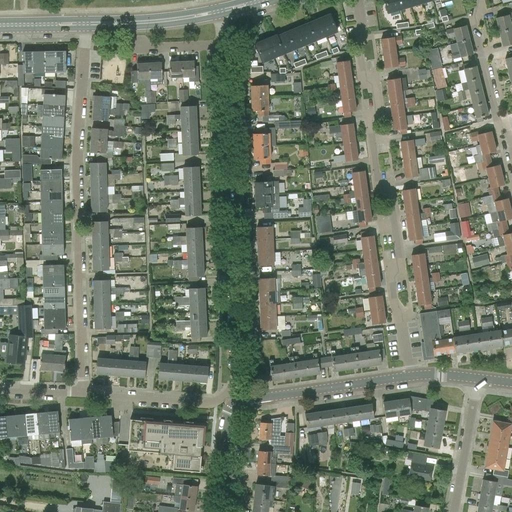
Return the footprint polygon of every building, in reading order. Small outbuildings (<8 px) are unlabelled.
[(394,0),(383,0),(387,13),(397,11),(394,0)] [(394,0),(397,11),(408,7),(406,0),(394,0)] [(511,13),(495,18),(499,32),(511,29),(510,23),(511,21),(511,13)] [(337,32),(332,22),(334,21),(331,16),(330,16),(329,15),(319,19),(326,36),(337,32)] [(326,36),(319,19),(308,23),(315,41),(326,36)] [(315,41),(308,23),(298,28),(305,45),(315,41)] [(456,43),(469,40),(465,26),(445,31),(447,38),(455,37),(456,43)] [(305,45),(298,28),(287,32),(294,49),(305,45)] [(511,31),(511,29),(499,32),(503,47),(511,44),(511,31)] [(294,49),(287,32),(277,36),(283,54),(294,49)] [(283,54),(277,36),(276,35),(265,40),(273,58),(283,54)] [(383,54),(395,52),(400,51),(399,44),(402,44),(401,36),(381,39),(383,54)] [(273,58),(265,40),(255,44),(262,62),(273,58)] [(469,40),(456,43),(449,45),(453,59),(472,54),(469,40)] [(44,52),(44,73),(55,73),(54,51),(44,52)] [(54,51),(55,73),(65,73),(65,51),(54,51)] [(23,86),(23,73),(33,73),(33,52),(22,52),(22,65),(17,66),(17,74),(17,80),(18,86),(23,86)] [(33,52),(33,73),(44,73),(44,52),(33,52)] [(395,52),(383,54),(385,68),(405,66),(404,58),(396,59),(395,52)] [(338,76),(350,74),(348,61),(343,62),(342,56),(335,57),(335,58),(330,59),(330,60),(319,63),(320,68),(332,65),(332,64),(336,63),(338,76)] [(432,68),(440,66),(438,57),(430,59),(432,68)] [(182,77),(181,62),(175,62),(175,60),(170,60),(170,62),(169,63),(170,78),(182,77)] [(181,62),(182,77),(188,77),(188,82),(198,82),(198,66),(194,66),(193,61),(187,62),(187,60),(182,60),(182,62),(181,62)] [(149,63),(149,79),(150,79),(150,85),(162,85),(161,63),(154,63),(154,61),(149,61),(149,63)] [(150,79),(149,79),(149,63),(142,64),(142,62),(137,62),(137,64),(136,64),(137,71),(130,71),(131,83),(144,83),(145,84),(146,98),(155,97),(154,91),(150,91),(150,85),(150,79)] [(466,82),(479,79),(475,66),(470,68),(469,63),(462,65),(466,82)] [(425,69),(417,70),(419,81),(427,79),(430,78),(429,70),(425,70),(425,69)] [(388,93),(400,91),(407,90),(405,78),(404,78),(404,75),(398,76),(398,73),(391,74),(392,80),(386,80),(388,93)] [(284,74),(270,74),(270,82),(284,82),(284,74)] [(350,74),(338,76),(340,88),(352,86),(350,74)] [(435,80),(437,89),(447,87),(444,77),(435,80)] [(469,94),(482,91),(479,79),(466,82),(469,94)] [(249,97),(251,97),(251,99),(267,98),(267,85),(267,80),(256,80),(257,86),(250,86),(251,93),(249,93),(249,97)] [(353,99),(352,86),(340,88),(341,100),(353,99)] [(54,95),(55,90),(42,89),(41,95),(43,95),(43,105),(64,106),(65,95),(54,95)] [(100,90),(99,96),(94,96),(93,108),(108,109),(124,110),(128,110),(129,104),(116,103),(116,97),(109,97),(109,91),(100,90)] [(400,91),(388,93),(390,105),(402,104),(408,103),(414,102),(414,97),(407,98),(406,96),(401,97),(400,91)] [(472,106),(485,103),(482,91),(469,94),(472,106)] [(249,105),(251,105),(251,111),(258,111),(258,117),(268,116),(268,111),(267,98),(251,99),(251,101),(249,101),(249,105)] [(353,99),(341,100),(344,118),(351,117),(350,112),(355,111),(353,99)] [(485,103),(472,106),(476,121),(474,121),(475,123),(477,123),(483,121),(482,117),(488,115),(485,103)] [(402,104),(390,105),(392,118),(404,116),(402,104)] [(43,105),(38,105),(37,115),(42,116),(64,117),(64,106),(43,105)] [(180,115),(175,115),(175,119),(180,119),(196,118),(196,106),(180,107),(180,115)] [(315,116),(314,107),(306,108),(308,117),(315,116)] [(107,121),(108,115),(123,116),(124,110),(108,109),(93,108),(92,120),(107,121)] [(432,129),(439,128),(438,122),(436,122),(435,113),(430,113),(432,129)] [(404,116),(392,118),(393,131),(399,130),(399,135),(406,134),(405,125),(412,124),(411,115),(404,116)] [(64,117),(42,116),(42,126),(63,127),(64,117)] [(0,129),(1,130),(10,130),(10,124),(2,124),(1,119),(0,118),(0,129)] [(181,131),(197,130),(196,118),(180,119),(181,131)] [(274,122),(274,128),(274,129),(275,129),(290,129),(289,121),(284,121),(279,122),(274,122)] [(343,144),(354,142),(352,124),(339,126),(328,127),(329,134),(335,133),(335,138),(342,137),(343,144)] [(90,140),(106,141),(106,136),(129,138),(130,127),(124,126),(113,125),(113,131),(111,131),(107,130),(107,129),(91,128),(90,140)] [(63,127),(42,126),(41,137),(62,138),(63,127)] [(251,145),(253,145),(253,147),(271,146),(275,146),(275,129),(274,129),(274,128),(258,129),(259,134),(252,134),(252,140),(251,141),(251,145)] [(181,143),(197,142),(197,130),(181,131),(181,143)] [(492,134),(491,134),(490,132),(484,133),(483,130),(469,134),(472,142),(478,140),(479,145),(493,141),(492,139),(493,139),(492,134)] [(440,132),(429,133),(430,141),(441,139),(440,132)] [(62,138),(41,137),(40,147),(62,149),(62,138)] [(402,160),(414,158),(413,147),(425,145),(424,138),(412,140),(400,142),(402,160)] [(106,141),(90,140),(90,152),(97,153),(96,158),(111,158),(112,148),(122,149),(123,143),(113,142),(106,141)] [(494,144),(493,144),(493,141),(479,145),(481,154),(479,155),(474,156),(476,163),(490,160),(489,153),(495,151),(494,148),(496,148),(494,144)] [(197,142),(181,143),(182,155),(198,155),(197,142)] [(354,142),(343,144),(344,155),(332,157),(333,162),(333,163),(345,161),(345,162),(357,160),(354,142)] [(307,155),(307,144),(299,144),(299,155),(307,155)] [(251,153),(253,153),(253,160),(260,159),(260,165),(270,164),(270,159),(269,155),(271,155),(271,146),(253,147),(253,149),(251,149),(251,153)] [(62,149),(40,147),(40,158),(38,158),(37,156),(22,155),(22,164),(31,164),(51,164),(51,159),(61,160),(62,149)] [(444,155),(435,156),(436,161),(440,160),(441,169),(446,168),(444,155)] [(416,170),(414,158),(402,160),(405,178),(417,176),(428,174),(429,179),(433,178),(432,167),(416,170)] [(450,160),(452,168),(460,166),(459,159),(450,160)] [(488,178),(501,175),(499,165),(492,167),(490,160),(476,163),(478,171),(482,170),(485,169),(488,178)] [(291,170),(291,168),(286,168),(286,162),(274,163),(274,170),(291,170)] [(90,176),(105,175),(105,163),(89,164),(90,176)] [(183,180),(199,179),(198,167),(183,167),(183,180)] [(353,186),(366,184),(364,171),(358,172),(358,167),(351,168),(351,173),(353,186)] [(11,178),(20,178),(20,170),(4,171),(4,178),(11,178)] [(40,170),(40,181),(61,181),(61,170),(40,170)] [(90,188),(106,187),(105,175),(90,176),(90,188)] [(501,175),(488,178),(485,179),(487,188),(489,196),(499,193),(497,186),(504,185),(501,175)] [(253,193),(255,193),(255,195),(271,195),(271,194),(278,194),(278,181),(271,182),(271,176),(260,177),(260,182),(254,182),(255,188),(253,188),(253,193)] [(0,188),(11,188),(11,178),(4,178),(4,179),(0,178),(0,188)] [(184,192),(199,191),(199,179),(183,180),(184,192)] [(40,192),(62,191),(61,181),(40,181),(35,181),(36,185),(40,185),(40,192)] [(350,199),(355,198),(367,196),(366,184),(353,186),(354,191),(348,192),(349,194),(342,195),(343,200),(350,199)] [(404,203),(416,201),(414,184),(406,185),(407,190),(402,190),(404,203)] [(90,200),(106,200),(106,187),(90,188),(90,200)] [(62,191),(40,192),(41,202),(62,202),(62,191)] [(199,191),(184,192),(184,200),(184,204),(200,203),(199,191)] [(496,212),(509,209),(507,199),(501,201),(499,193),(489,196),(491,204),(494,203),(496,212)] [(255,201),(255,208),(262,207),(262,213),(263,213),(272,213),(272,219),(287,218),(287,216),(290,216),(290,211),(287,212),(287,211),(279,211),(279,206),(272,207),(271,195),(255,195),(255,197),(253,197),(254,201),(255,201)] [(329,195),(313,196),(313,203),(329,201),(329,195)] [(357,211),(369,209),(367,196),(355,198),(357,211)] [(106,200),(90,200),(91,213),(106,212),(106,200)] [(416,201),(404,203),(405,216),(418,214),(416,201)] [(62,202),(41,202),(41,213),(62,212),(62,202)] [(184,204),(178,204),(179,208),(185,208),(185,216),(201,215),(200,203),(184,204)] [(460,218),(470,216),(468,203),(457,205),(460,218)] [(299,217),(311,217),(310,207),(298,208),(299,217)] [(371,222),(369,209),(357,211),(352,211),(354,224),(358,223),(359,228),(366,227),(365,222),(371,222)] [(509,209),(496,212),(498,221),(486,224),(488,232),(507,227),(506,220),(511,218),(509,209)] [(62,212),(41,213),(41,224),(62,223),(62,212)] [(418,214),(405,216),(407,228),(420,226),(426,225),(426,220),(426,217),(433,216),(432,212),(430,213),(430,212),(422,213),(418,214)] [(316,216),(318,233),(331,231),(329,214),(316,216)] [(463,238),(471,236),(468,221),(460,223),(463,238)] [(91,235),(107,234),(107,222),(91,222),(91,235)] [(446,241),(461,239),(458,222),(449,224),(450,231),(444,232),(446,241)] [(62,223),(41,224),(42,234),(63,233),(62,223)] [(257,240),(272,239),(271,226),(257,227),(257,240)] [(422,244),(420,226),(407,228),(409,241),(414,240),(415,245),(422,244)] [(201,227),(185,228),(186,236),(186,240),(202,239),(201,227)] [(504,245),(511,243),(511,233),(509,234),(507,227),(488,232),(490,237),(493,236),(494,238),(496,237),(499,247),(504,245)] [(0,248),(0,249),(0,242),(0,240),(8,241),(8,236),(22,235),(21,230),(8,230),(6,230),(0,230),(0,248)] [(362,250),(375,249),(373,236),(367,237),(367,232),(360,233),(362,250)] [(63,233),(42,234),(42,245),(63,244),(63,233)] [(92,247),(107,246),(107,234),(91,235),(92,247)] [(332,236),(333,238),(329,238),(330,245),(334,244),(347,242),(346,234),(332,236)] [(186,240),(181,241),(181,245),(186,245),(187,252),(202,251),(202,239),(186,240)] [(272,239),(257,240),(258,253),(272,253),(272,239)] [(443,244),(443,253),(457,252),(457,243),(443,244)] [(63,244),(42,245),(42,255),(39,255),(39,261),(57,260),(57,255),(63,255),(63,244)] [(92,259),(108,258),(107,246),(92,247),(92,259)] [(375,249),(362,250),(364,263),(377,261),(375,249)] [(413,268),(425,266),(423,249),(416,249),(416,254),(411,255),(413,268)] [(202,251),(187,252),(187,264),(203,263),(202,251)] [(272,253),(258,253),(258,266),(273,265),(272,253)] [(0,265),(6,265),(6,262),(16,262),(16,267),(23,267),(23,254),(5,255),(5,256),(0,255),(0,265)] [(475,267),(489,263),(487,254),(472,258),(475,267)] [(108,258),(92,259),(92,271),(108,271),(108,258)] [(366,275),(378,274),(377,261),(364,263),(359,263),(352,264),(353,269),(358,268),(359,276),(366,275)] [(203,276),(203,263),(187,264),(188,276),(203,276)] [(43,276),(64,276),(63,265),(42,265),(43,276)] [(413,268),(415,280),(427,279),(425,266),(413,268)] [(378,274),(366,275),(368,293),(375,292),(375,287),(380,286),(378,274)] [(64,276),(43,276),(43,287),(64,286),(64,276)] [(416,293),(429,291),(428,283),(440,281),(439,277),(431,278),(427,279),(415,280),(416,293)] [(0,298),(3,299),(3,289),(10,289),(18,289),(18,278),(10,279),(8,279),(0,278),(0,298)] [(259,292),(274,291),(274,278),(259,279),(259,292)] [(93,281),(93,293),(109,293),(114,293),(123,292),(123,288),(109,288),(108,280),(93,281)] [(320,280),(312,281),(313,289),(321,288),(320,280)] [(64,286),(43,287),(43,297),(64,297),(64,286)] [(189,301),(204,300),(204,288),(188,288),(189,301)] [(274,291),(259,292),(260,304),(275,304),(275,303),(280,303),(279,291),(274,291)] [(429,291),(416,293),(418,305),(423,305),(424,309),(431,308),(430,304),(429,291)] [(94,305),(109,305),(109,293),(93,293),(94,305)] [(370,311),(383,309),(381,296),(368,298),(370,311)] [(64,297),(43,297),(43,308),(65,307),(64,297)] [(438,307),(447,305),(446,297),(437,299),(438,307)] [(189,301),(183,301),(183,306),(189,306),(189,313),(205,312),(204,300),(189,301)] [(275,304),(260,304),(260,317),(275,316),(275,304)] [(109,305),(94,305),(94,317),(109,317),(109,305)] [(9,335),(6,362),(24,364),(27,338),(31,338),(31,314),(31,308),(31,306),(9,306),(0,306),(0,312),(18,313),(18,336),(9,335)] [(65,307),(43,308),(44,319),(65,318),(65,307)] [(383,309),(370,311),(372,325),(385,323),(383,309)] [(456,353),(453,338),(441,340),(440,334),(439,334),(437,319),(450,317),(449,309),(436,312),(419,314),(426,357),(455,352),(455,353),(456,353)] [(190,321),(184,321),(184,325),(190,325),(205,324),(205,312),(189,313),(190,321)] [(275,316),(260,317),(261,330),(276,329),(275,316)] [(109,317),(94,317),(94,329),(110,329),(109,317)] [(502,346),(502,345),(500,330),(494,331),(491,317),(486,318),(490,348),(502,346)] [(65,329),(65,318),(44,319),(44,329),(41,329),(41,335),(55,335),(56,335),(56,329),(65,329)] [(490,348),(486,318),(480,319),(483,333),(476,334),(479,349),(490,348)] [(468,320),(457,322),(459,331),(469,330),(468,320)] [(136,322),(117,323),(117,330),(137,330),(137,326),(136,326),(136,322)] [(205,324),(190,325),(190,330),(190,337),(206,336),(205,324)] [(344,336),(362,334),(361,330),(361,328),(343,331),(344,336)] [(502,345),(502,346),(502,345),(511,343),(511,329),(500,331),(500,330),(502,345)] [(54,348),(53,355),(52,371),(64,372),(66,351),(61,350),(62,341),(68,340),(68,334),(56,335),(55,335),(54,340),(54,348)] [(467,351),(479,349),(476,334),(464,336),(467,351)] [(453,338),(456,353),(467,351),(464,336),(453,338)] [(110,346),(110,337),(106,337),(106,338),(97,339),(97,346),(106,345),(106,346),(110,346)] [(114,337),(110,337),(110,346),(114,346),(114,341),(123,341),(123,337),(114,337)] [(299,338),(281,340),(282,346),(300,343),(299,338)] [(383,349),(379,350),(378,344),(374,344),(375,350),(367,352),(370,366),(381,365),(381,359),(385,358),(383,349)] [(357,368),(354,347),(350,348),(351,354),(343,355),(346,370),(357,368)] [(358,347),(354,347),(357,368),(370,366),(367,352),(359,353),(358,347)] [(328,367),(333,366),(334,372),(346,370),(343,355),(335,356),(334,350),(330,351),(331,357),(326,357),(328,367)] [(319,368),(325,368),(323,358),(317,359),(316,353),(312,354),(313,360),(306,361),(308,376),(320,374),(319,368)] [(52,371),(53,355),(41,354),(39,369),(52,371)] [(121,360),(120,376),(132,377),(133,361),(133,355),(129,355),(128,361),(121,360)] [(296,356),(293,357),(296,378),(308,376),(306,361),(297,362),(296,356)] [(296,378),(293,357),(289,357),(290,364),(282,365),(284,379),(296,378)] [(108,375),(109,359),(97,358),(96,374),(108,375)] [(159,363),(157,379),(170,380),(171,365),(171,358),(168,358),(167,364),(159,363)] [(120,376),(121,360),(109,359),(108,375),(120,376)] [(270,366),(265,367),(266,376),(271,376),(272,381),(284,379),(282,365),(274,366),(273,360),(269,360),(270,366)] [(133,361),(132,377),(144,378),(145,362),(137,362),(133,361)] [(171,365),(170,380),(182,381),(183,366),(176,365),(171,365)] [(194,382),(195,366),(183,366),(182,381),(194,382)] [(195,366),(194,382),(206,383),(207,368),(195,366)] [(410,408),(408,397),(408,399),(396,401),(398,416),(411,414),(410,408)] [(409,397),(408,397),(410,408),(418,410),(424,411),(425,405),(431,406),(432,402),(432,401),(425,400),(425,401),(409,398),(409,397)] [(398,421),(397,416),(398,416),(396,401),(383,403),(386,423),(398,421)] [(373,418),(371,404),(358,406),(360,420),(373,418)] [(431,406),(425,405),(424,411),(423,414),(429,415),(428,421),(443,423),(445,411),(431,408),(431,406)] [(345,408),(347,422),(360,420),(358,406),(345,408)] [(333,424),(347,422),(345,408),(331,410),(333,424)] [(318,412),(320,426),(327,425),(327,429),(334,428),(333,424),(331,410),(318,412)] [(46,412),(49,439),(55,439),(60,438),(57,411),(46,412)] [(49,439),(46,412),(36,413),(38,434),(38,440),(49,439)] [(320,426),(318,412),(304,414),(306,428),(320,426)] [(25,414),(27,435),(38,434),(36,413),(25,414)] [(15,415),(17,436),(18,446),(28,445),(27,435),(25,414),(15,415)] [(4,416),(6,437),(17,436),(15,415),(4,416)] [(100,416),(102,444),(108,444),(107,437),(112,437),(111,415),(100,416)] [(89,417),(91,439),(95,438),(96,445),(102,444),(100,416),(89,417)] [(89,417),(78,418),(81,440),(81,445),(92,444),(91,439),(89,417)] [(67,419),(69,441),(70,441),(70,444),(71,444),(71,447),(81,446),(81,445),(81,440),(78,418),(67,419)] [(271,419),(271,424),(260,423),(259,439),(270,439),(270,445),(273,445),(290,446),(292,447),(293,433),(285,433),(285,437),(279,437),(280,418),(271,419)] [(171,470),(198,472),(202,425),(129,419),(126,450),(173,454),(171,470)] [(495,422),(493,421),(491,433),(508,436),(510,424),(501,423),(501,421),(495,420),(495,422)] [(440,437),(443,423),(428,421),(425,434),(440,437)] [(318,441),(318,445),(323,445),(321,433),(310,434),(310,442),(318,441)] [(508,436),(491,433),(489,444),(506,447),(508,436)] [(440,437),(425,434),(423,446),(408,443),(407,448),(425,451),(426,447),(438,449),(440,437)] [(403,442),(387,440),(387,436),(382,436),(383,441),(383,444),(402,448),(403,442)] [(506,447),(489,444),(487,455),(504,458),(506,447)] [(273,445),(272,452),(258,451),(258,463),(275,464),(276,454),(290,455),(290,446),(273,445)] [(63,449),(57,450),(58,462),(52,462),(51,462),(51,467),(52,467),(65,469),(63,449)] [(83,461),(73,461),(72,449),(66,449),(68,469),(74,468),(83,468),(83,463),(83,461)] [(411,463),(408,479),(429,483),(432,466),(418,463),(420,454),(408,452),(406,462),(411,463)] [(41,464),(41,465),(51,467),(51,462),(52,462),(51,454),(41,455),(40,456),(41,464)] [(507,477),(508,471),(502,470),(504,458),(487,455),(485,467),(494,469),(492,475),(507,477)] [(18,456),(19,457),(19,463),(20,463),(28,464),(27,457),(18,456)] [(31,458),(32,465),(41,464),(40,456),(39,457),(31,458)] [(15,458),(8,457),(9,465),(20,466),(20,463),(19,463),(19,457),(15,458)] [(83,469),(94,469),(93,463),(91,464),(91,457),(85,457),(85,463),(83,463),(83,468),(83,469)] [(104,461),(104,463),(105,472),(116,472),(116,462),(104,461)] [(94,469),(94,473),(105,472),(104,463),(93,463),(94,469)] [(257,475),(269,476),(271,476),(271,481),(273,481),(287,482),(288,477),(275,476),(275,464),(258,463),(257,475)] [(159,478),(146,476),(145,484),(158,485),(159,478)] [(180,497),(195,499),(197,487),(187,485),(188,479),(172,478),(172,484),(175,484),(174,495),(181,496),(180,497)] [(384,478),(382,494),(388,495),(390,478),(384,478)] [(480,493),(494,495),(496,482),(483,479),(480,493)] [(308,491),(312,483),(305,480),(301,487),(308,491)] [(273,486),(271,486),(256,484),(254,499),(273,501),(274,488),(288,489),(288,482),(287,482),(273,481),(273,486)] [(352,482),(350,494),(358,495),(360,483),(352,482)] [(494,495),(480,493),(478,506),(491,508),(491,509),(506,511),(507,506),(497,505),(497,506),(492,505),(494,495)] [(173,501),(180,502),(179,509),(193,511),(195,499),(180,497),(181,496),(174,495),(173,501)] [(267,511),(268,507),(272,508),(273,501),(254,499),(251,511),(267,511)] [(75,511),(119,511),(121,503),(103,502),(102,510),(76,508),(75,511)]
